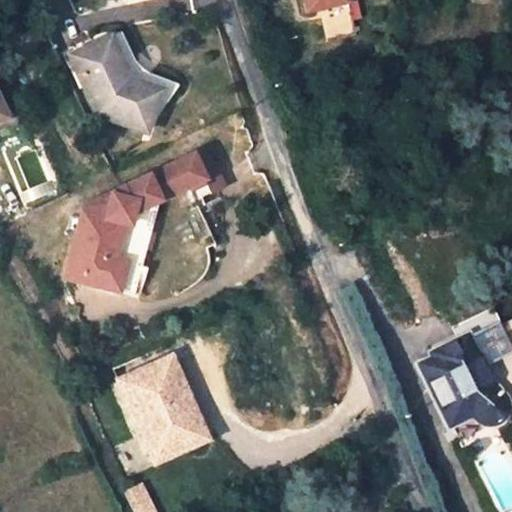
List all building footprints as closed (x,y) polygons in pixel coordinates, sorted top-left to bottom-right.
[(352,35),(344,0),(303,0),(306,11),(318,9),(325,41),(352,35)] [(159,91),(127,80),(107,38),(69,57),(96,114),(144,132),(159,91)] [(132,296),(139,267),(112,259),(121,224),(129,227),(135,205),(156,196),(150,184),(177,171),(183,183),(196,177),(209,204),(236,190),(223,163),(202,173),(192,152),(86,204),(83,214),(79,213),(63,278),(117,292),(132,296)] [(509,433),(511,432),(511,353),(490,308),(460,324),(466,334),(447,343),(449,349),(419,364),(449,425),(471,414),(473,416),(477,419),(482,421),(487,422),(493,422),(498,421),(503,418),(509,433)] [(174,364),(165,369),(183,405),(192,401),(174,364)] [(165,369),(123,389),(159,464),(210,438),(192,401),(183,405),(165,369)] [(210,438),(159,464),(162,468),(213,443),(210,438)] [(126,491),(134,511),(155,511),(144,484),(126,491)]
